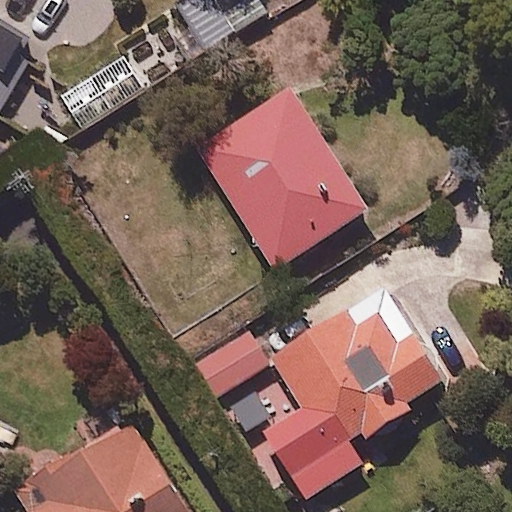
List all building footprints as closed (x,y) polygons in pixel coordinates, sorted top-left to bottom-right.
[(0,0),(0,117),(4,119),(24,84),(14,79),(35,42),(0,22),(0,0)] [(377,216),(298,93),(203,153),(283,277),(377,216)] [(456,395),(392,294),(280,366),(307,409),(268,434),(313,504),(370,468),(362,455),(456,395)] [(274,368),(254,335),(206,365),(227,398),(274,368)] [(192,511),(140,430),(23,505),(27,511),(192,511)]
